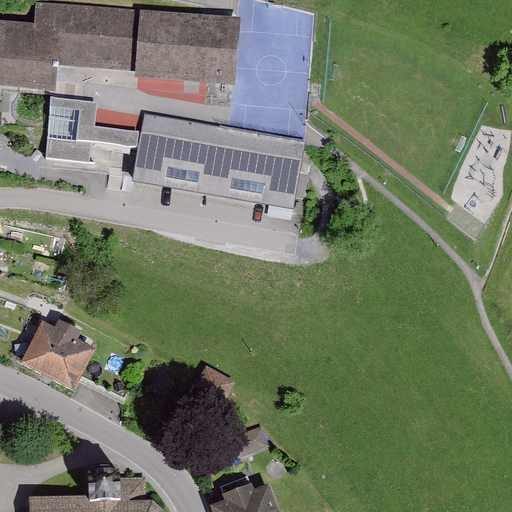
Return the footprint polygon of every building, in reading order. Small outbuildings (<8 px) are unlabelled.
[(37,31),(0,28),(0,92),(56,97),(58,69),(136,75),(135,82),(235,90),(241,24),(39,8),(37,31)] [(56,333),(43,327),(23,365),(74,391),(93,352),(75,343),(80,333),(61,323),(56,333)] [(203,374),(189,401),(217,415),(231,388),(203,374)] [(266,446),(260,431),(234,440),(240,456),(266,446)] [(90,503),(32,504),(31,511),(158,511),(153,507),(146,507),(145,483),(122,484),(121,476),(90,478),(90,503)] [(277,511),(270,490),(215,508),(216,511),(277,511)]
